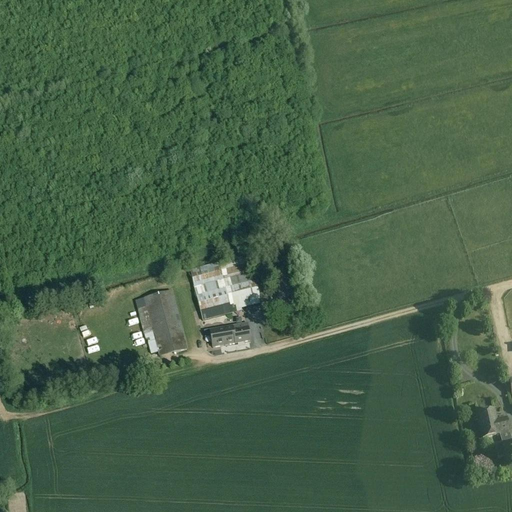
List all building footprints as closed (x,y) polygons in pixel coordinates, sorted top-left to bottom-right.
[(250,256),(190,271),(203,322),(237,313),(236,311),(270,302),(263,270),(253,272),(250,256)] [(147,340),(151,355),(158,353),(159,358),(188,350),(172,292),(143,300),(146,309),(137,311),(145,340),(147,340)] [(126,324),(137,323),(136,316),(125,317),(126,324)] [(210,331),(213,348),(250,342),(247,325),(210,331)] [(79,381),(81,390),(101,383),(98,374),(79,381)] [(506,419),(506,421),(496,423),(493,410),(477,414),(483,439),(499,435),(499,433),(509,431),(506,419)] [(511,455),(511,440),(494,445),(497,458),(511,455)]
